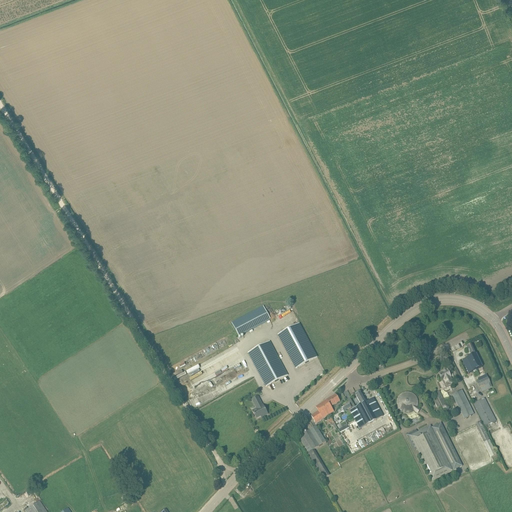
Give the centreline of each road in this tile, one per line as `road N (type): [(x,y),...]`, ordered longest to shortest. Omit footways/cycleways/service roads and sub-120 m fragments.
road 1 (unclassified): [(221,463),(0,107)]
road 2 (tertiary): [(346,369),(425,303),(458,300),(493,320)]
road 3 (tertiary): [(241,472),(346,369)]
road 4 (unclassified): [(346,369),(366,378),(466,334)]
